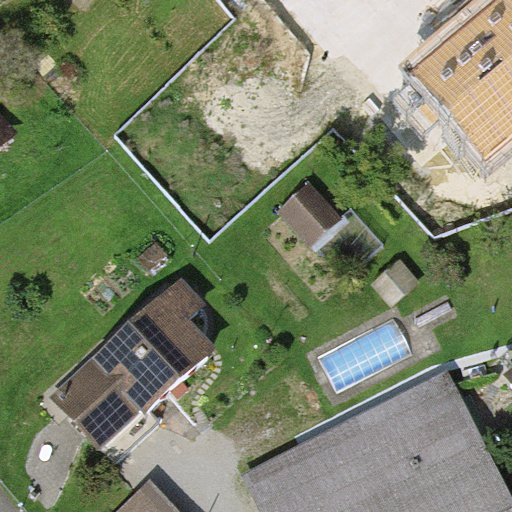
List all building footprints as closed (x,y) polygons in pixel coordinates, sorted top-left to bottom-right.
[(511,99),(392,0),(382,0),(345,45),(510,183),(511,179),(511,99)] [(311,194),(285,216),(314,249),(340,227),(311,194)] [(401,267),(378,286),(394,305),(417,286),(401,267)] [(179,291),(60,403),(118,465),(161,424),(153,415),(211,361),(183,331),(201,314),(179,291)] [(509,511),(454,398),(255,494),(263,511),(509,511)] [(151,511),(141,501),(129,511),(151,511)]
